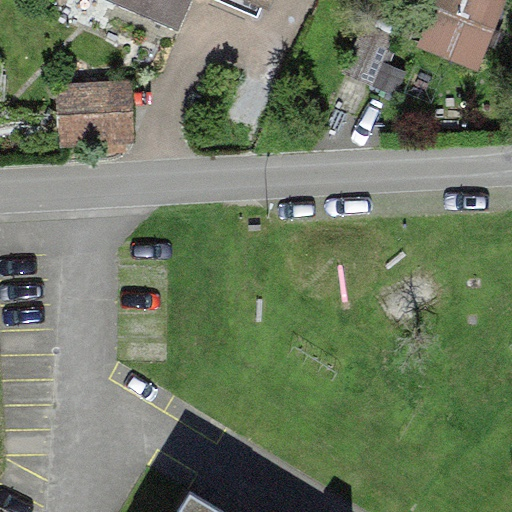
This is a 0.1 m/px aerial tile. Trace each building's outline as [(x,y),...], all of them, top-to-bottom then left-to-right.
[(143,0),(182,18),(190,0),(143,0)] [(510,0),(439,0),(424,41),(485,65),(510,0)] [(349,69),(375,79),(393,34),(367,24),(349,69)] [(54,87),(55,146),(137,144),(136,85),(54,87)] [(186,511),(229,511),(198,493),(186,511)]
